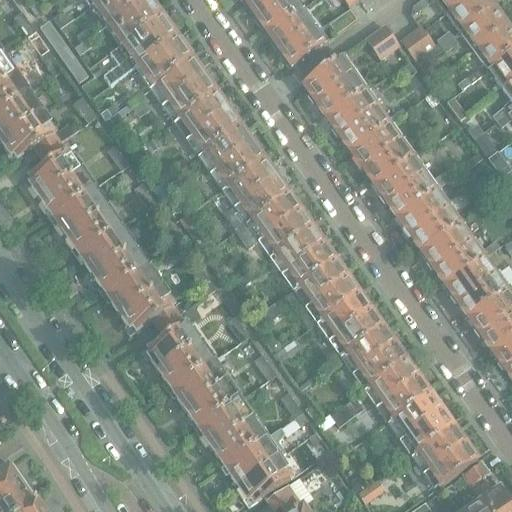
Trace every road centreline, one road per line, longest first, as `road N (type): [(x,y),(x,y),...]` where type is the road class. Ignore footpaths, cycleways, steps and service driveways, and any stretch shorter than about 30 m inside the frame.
road 1 (residential): [(266,101),(511,449)]
road 2 (secondary): [(166,511),(0,267)]
road 3 (secondary): [(0,348),(106,511)]
road 4 (residential): [(266,101),(410,0)]
road 5 (residential): [(193,0),(266,101)]
